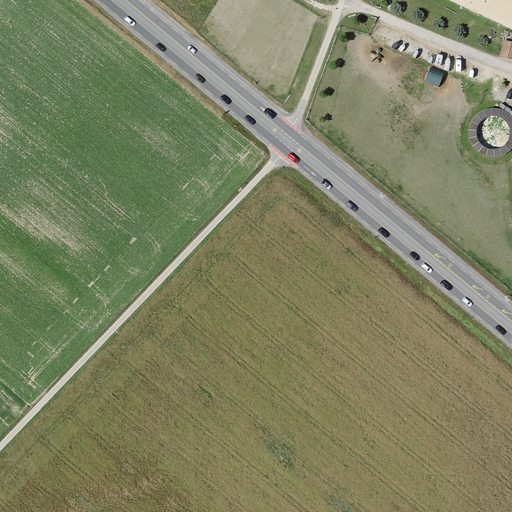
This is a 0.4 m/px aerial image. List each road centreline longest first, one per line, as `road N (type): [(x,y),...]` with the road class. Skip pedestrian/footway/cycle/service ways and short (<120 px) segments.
road 1 (track): [(343,0),(276,158),(0,447)]
road 2 (secondary): [(511,327),(118,0)]
road 3 (track): [(346,0),(511,67)]
